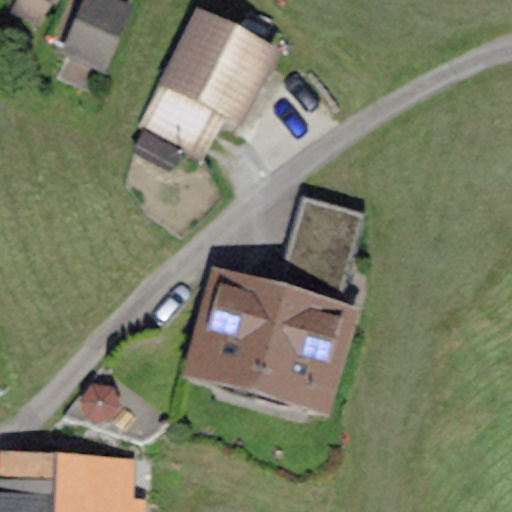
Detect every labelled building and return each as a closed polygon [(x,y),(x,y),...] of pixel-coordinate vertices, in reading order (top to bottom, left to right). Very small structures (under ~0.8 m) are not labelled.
[(50,16),(55,0),(20,0),(19,4),(50,16)] [(136,3),(129,0),(84,0),(64,45),(108,65),(136,3)] [(268,49),(196,10),(141,112),(196,141),(219,98),(225,102),(244,64),(257,71),(268,49)] [(336,289),(360,202),(302,186),(278,273),(336,289)] [(310,384),(330,310),(223,280),(202,354),(310,384)] [(0,511),(37,511),(41,452),(12,450),(10,489),(0,488),(0,511)] [(56,454),(41,452),(37,511),(116,511),(117,499),(72,494),(73,480),(55,478),(56,454)]
